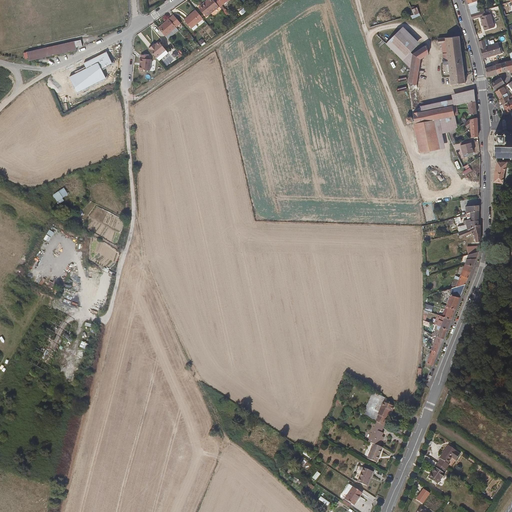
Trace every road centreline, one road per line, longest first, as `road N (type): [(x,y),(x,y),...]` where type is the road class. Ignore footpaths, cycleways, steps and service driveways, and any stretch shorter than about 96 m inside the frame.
road 1 (residential): [(423,423),(484,264),(486,126)]
road 2 (track): [(106,322),(133,224),(125,91)]
road 3 (residential): [(486,126),(458,0)]
